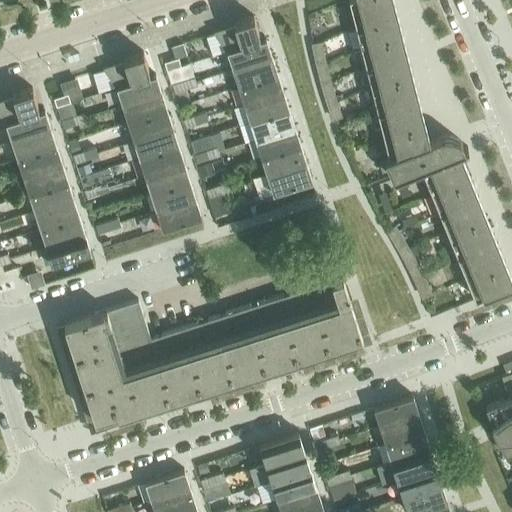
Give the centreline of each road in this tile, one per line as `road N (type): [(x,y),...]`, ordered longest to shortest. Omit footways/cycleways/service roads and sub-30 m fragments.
road 1 (residential): [(33,480),(408,362),(511,320)]
road 2 (residential): [(0,56),(175,0)]
road 3 (residential): [(511,140),(455,0)]
